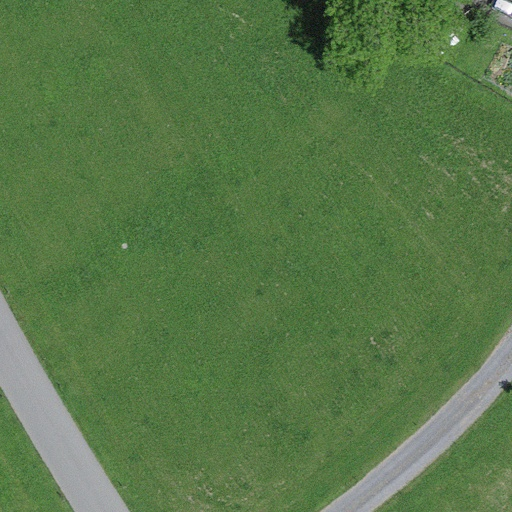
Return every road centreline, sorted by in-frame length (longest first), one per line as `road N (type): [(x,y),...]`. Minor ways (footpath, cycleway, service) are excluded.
road 1 (track): [(511,341),(396,464),(336,511)]
road 2 (tertiary): [(0,340),(103,511)]
